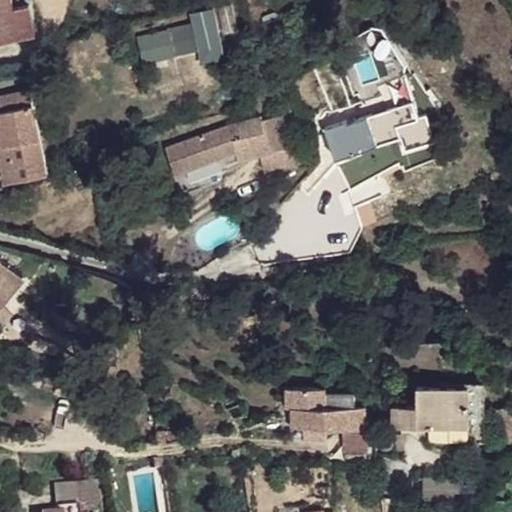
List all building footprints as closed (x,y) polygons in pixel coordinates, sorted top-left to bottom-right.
[(0,0),(0,44),(1,43),(36,37),(31,8),(15,10),(12,0),(0,0)] [(196,25),(202,53),(227,48),(218,12),(194,17),(196,25)] [(176,59),(202,53),(196,25),(170,31),(176,59)] [(168,61),(160,38),(147,42),(155,65),(168,61)] [(0,96),(0,103),(2,113),(33,106),(29,90),(0,96)] [(396,105),(402,125),(424,118),(423,114),(418,97),(396,105)] [(424,118),(402,125),(396,105),(348,122),(347,119),(328,126),(339,158),(403,134),(409,149),(439,139),(429,112),(423,114),(424,118)] [(33,106),(2,113),(0,113),(0,119),(34,112),(33,106)] [(34,112),(0,119),(0,135),(2,145),(0,145),(0,159),(5,183),(48,173),(34,112)] [(238,121),(169,147),(178,173),(239,151),(242,159),(263,153),(268,170),(299,162),(287,112),(266,118),(265,114),(238,121)] [(0,259),(0,275),(7,281),(14,272),(0,259)] [(7,281),(0,289),(0,306),(3,303),(26,282),(14,272),(7,281)] [(14,312),(3,303),(0,306),(0,323),(3,326),(14,312)] [(14,312),(3,326),(12,334),(23,321),(14,312)] [(470,385),(417,384),(417,404),(417,424),(470,425),(470,385)] [(132,389),(128,401),(132,403),(144,406),(148,394),(132,389)] [(297,401),(297,389),(286,390),(287,409),(293,409),(297,409),(297,401)] [(328,408),(328,398),(328,393),(328,389),(297,389),(297,401),(297,409),(328,408)] [(328,408),(356,407),(355,396),(354,393),(328,393),(328,398),(328,408)] [(144,406),(132,403),(130,413),(141,417),(144,406)] [(417,424),(417,404),(393,404),(392,424),(417,424)] [(297,409),(293,409),(293,429),(305,428),(327,428),(327,430),(328,430),(344,430),(356,429),(356,407),(328,408),(297,409)] [(367,407),(356,407),(356,429),(367,429),(367,407)] [(511,414),(510,408),(498,410),(504,441),(511,439),(511,414)] [(327,428),(305,428),(306,441),(328,441),(328,430),(327,430),(327,428)] [(356,429),(344,430),(345,452),(369,452),(367,429),(356,429)] [(395,453),(395,432),(382,433),(383,454),(395,453)] [(80,486),(81,508),(99,507),(98,493),(90,492),(87,485),(80,486)] [(56,511),(76,511),(82,511),(81,508),(80,486),(54,487),(56,511)] [(209,489),(211,498),(217,497),(216,487),(209,489)]
